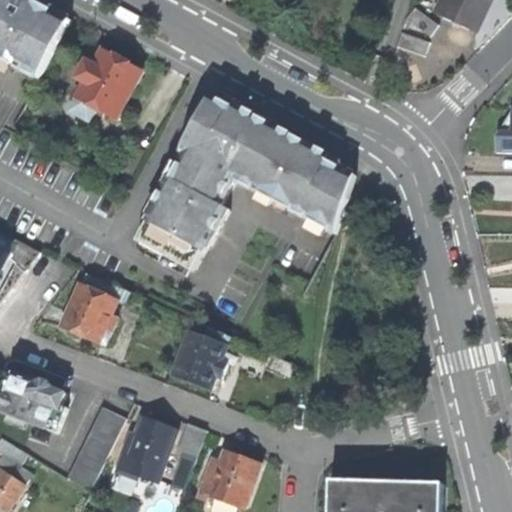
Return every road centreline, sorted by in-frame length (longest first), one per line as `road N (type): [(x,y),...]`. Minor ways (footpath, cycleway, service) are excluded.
road 1 (residential): [(1,334),(308,451)]
road 2 (residential): [(142,0),(399,153)]
road 3 (residential): [(399,153),(416,184),(472,411)]
road 4 (residential): [(472,411),(308,451)]
road 5 (residential): [(399,153),(511,43)]
